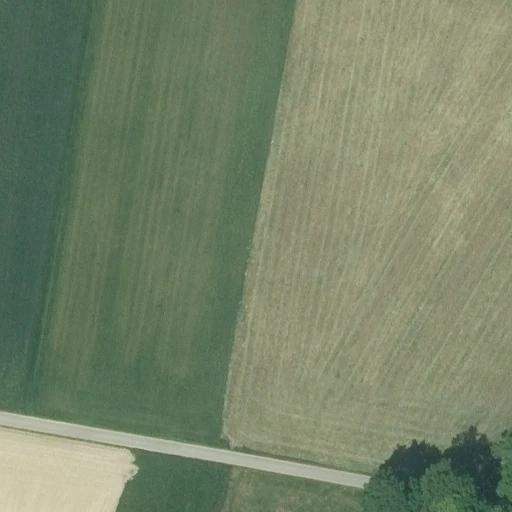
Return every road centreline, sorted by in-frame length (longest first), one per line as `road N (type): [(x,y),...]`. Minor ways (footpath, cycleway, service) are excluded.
road 1 (unclassified): [(499,511),(0,424)]
road 2 (track): [(88,0),(18,427)]
